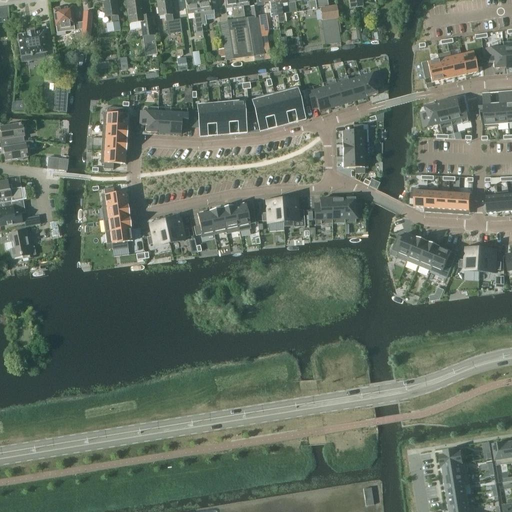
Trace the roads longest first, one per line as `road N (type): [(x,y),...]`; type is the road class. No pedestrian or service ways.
road 1 (tertiary): [(0,462),(404,396),(511,361)]
road 2 (tertiary): [(511,351),(404,384),(0,450)]
road 3 (residential): [(326,123),(203,146),(136,143),(135,177),(140,213),(233,194),(329,187)]
road 4 (residential): [(329,187),(356,186),(426,222),(511,223)]
